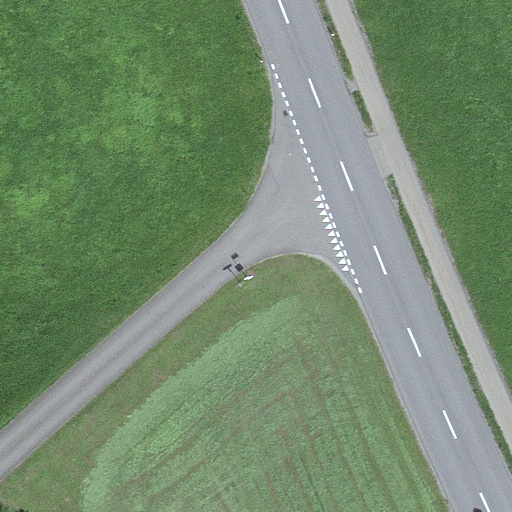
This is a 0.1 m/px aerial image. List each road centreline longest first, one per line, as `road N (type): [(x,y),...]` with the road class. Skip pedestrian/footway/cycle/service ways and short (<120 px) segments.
road 1 (residential): [(0,459),(345,172)]
road 2 (secondary): [(489,511),(345,172)]
road 3 (secondary): [(345,172),(280,0)]
